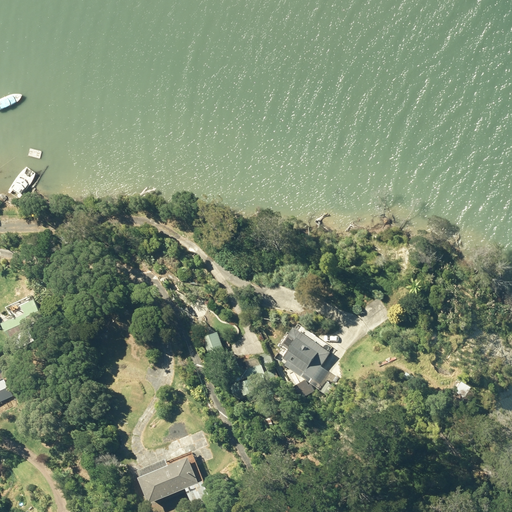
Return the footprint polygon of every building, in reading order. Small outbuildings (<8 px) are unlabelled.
[(8,322),(19,348),(41,339),(36,327),(48,322),(46,318),(50,316),(48,310),(44,312),(38,299),(27,305),(30,313),(8,322)] [(303,327),(301,326),(287,344),(292,348),(285,357),(290,361),(288,364),(304,376),(307,372),(315,378),(335,352),(331,349),(333,347),(304,325),(303,327)] [(206,338),(211,358),(229,353),(223,332),(206,338)] [(248,382),(252,394),(283,384),(278,368),(277,368),(271,351),(237,362),(243,380),(245,379),(246,382),(248,382)] [(0,403),(15,397),(6,380),(9,379),(2,364),(3,364),(0,357),(0,403)] [(454,401),(461,406),(473,389),(465,384),(454,401)] [(258,423),(260,431),(278,425),(275,417),(258,423)] [(146,477),(156,503),(206,483),(196,457),(146,477)]
